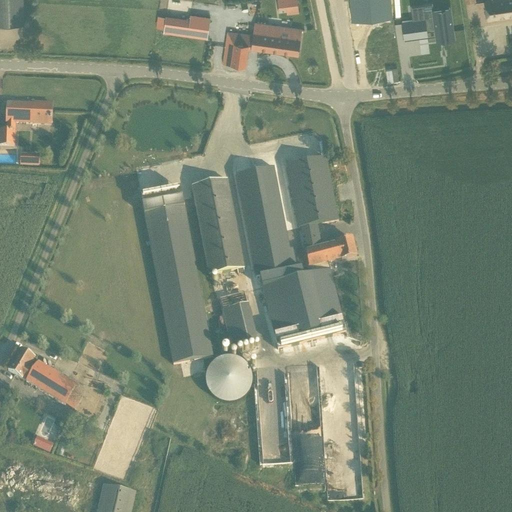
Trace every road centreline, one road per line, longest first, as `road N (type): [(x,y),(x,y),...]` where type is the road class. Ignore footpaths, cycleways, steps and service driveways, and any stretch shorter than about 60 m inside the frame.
road 1 (unclassified): [(385,511),(361,208),(339,96)]
road 2 (unclassified): [(0,361),(119,69)]
road 3 (unclassified): [(119,69),(339,96)]
road 4 (unclassified): [(339,96),(511,82)]
